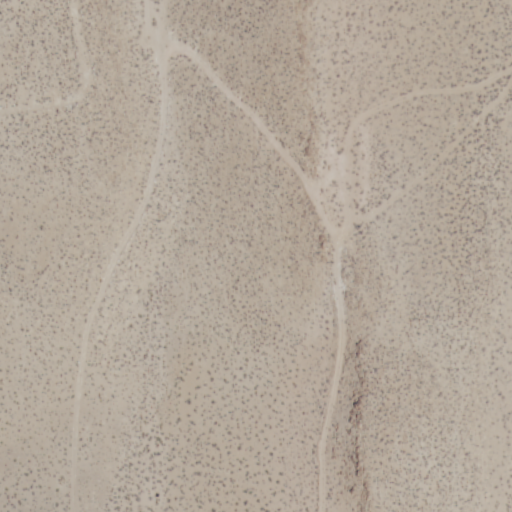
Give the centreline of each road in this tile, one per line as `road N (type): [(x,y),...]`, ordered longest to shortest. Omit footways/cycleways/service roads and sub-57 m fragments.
road 1 (track): [(159,48),(214,67),(336,222),(342,437),(326,511)]
road 2 (track): [(59,511),(76,345),(149,146),(163,0)]
